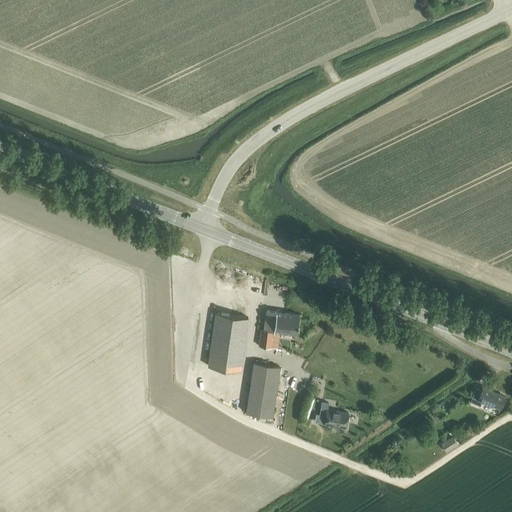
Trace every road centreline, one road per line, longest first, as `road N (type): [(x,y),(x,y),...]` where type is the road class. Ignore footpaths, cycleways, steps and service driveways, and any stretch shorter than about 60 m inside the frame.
road 1 (tertiary): [(207,231),(227,176),(256,141),(321,97),(511,9)]
road 2 (secondary): [(511,352),(207,231)]
road 3 (secondary): [(207,231),(0,148)]
road 4 (track): [(511,416),(403,485),(330,455)]
